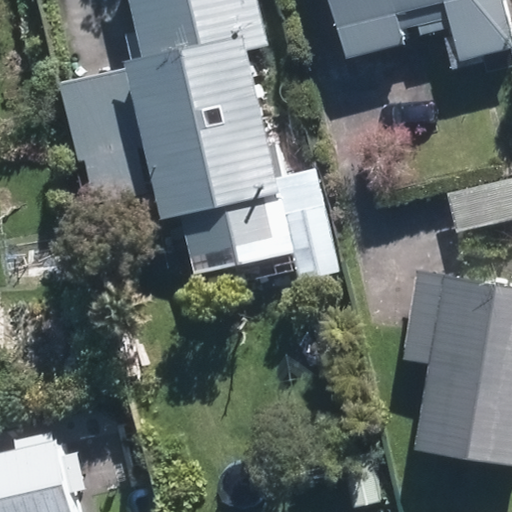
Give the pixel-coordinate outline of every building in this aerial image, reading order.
[(123,0),(136,53),(117,57),(119,66),(65,79),(56,81),(66,127),(74,157),(78,156),(88,200),(93,199),(147,187),(153,215),(174,209),(188,270),(286,247),(294,277),(337,265),(314,164),(269,174),(238,45),(262,39),(252,0),(123,0)] [(325,0),(337,52),(397,40),(397,36),(393,21),(445,10),(455,54),(511,42),(501,0),(325,0)] [(453,226),(511,213),(511,172),(444,187),(453,226)] [(432,346),(416,437),(511,453),(511,275),(445,264),(442,282),(421,279),(410,341),(432,346)] [(97,511),(80,423),(0,438),(0,511),(97,511)]
